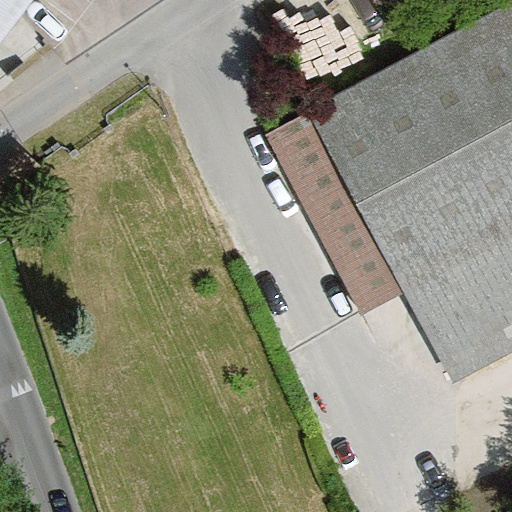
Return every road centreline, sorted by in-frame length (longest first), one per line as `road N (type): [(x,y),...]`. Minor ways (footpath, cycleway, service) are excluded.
road 1 (residential): [(0,130),(196,0)]
road 2 (tertiary): [(55,511),(0,372)]
